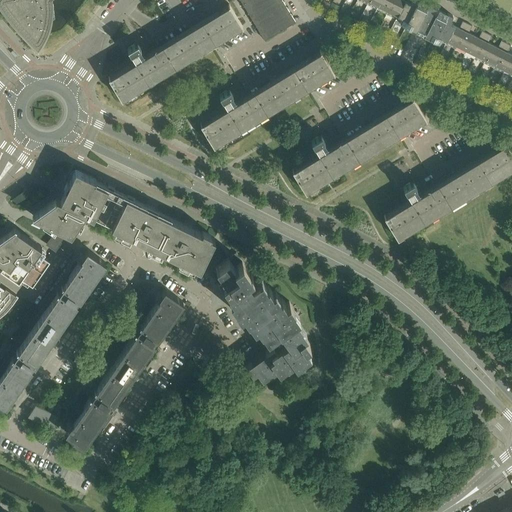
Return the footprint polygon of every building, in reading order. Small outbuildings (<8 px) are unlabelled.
[(1,0),(4,4),(9,10),(9,11),(11,13),(15,17),(19,22),(22,26),(23,26),(24,28),(29,32),(37,40),(39,38),(40,35),(41,34),(42,32),(44,29),(46,25),(46,23),(47,20),(48,17),(49,14),(50,11),(50,8),(50,4),(50,0),(1,0)] [(240,0),(243,5),(243,6),(244,6),(248,12),(247,13),(248,13),(252,19),(251,20),(252,19),(255,25),(256,26),(255,26),(255,27),(256,26),(260,33),(259,33),(259,34),(260,33),(264,40),(265,40),(265,39),(294,21),(295,22),(291,15),(282,0),(240,0)] [(368,0),(367,4),(376,9),(380,0),(368,0)] [(380,0),(376,9),(386,14),(393,0),(380,0)] [(393,0),(386,14),(400,21),(409,3),(403,0),(393,0)] [(409,3),(400,21),(399,23),(420,33),(439,43),(440,41),(449,23),(452,15),(433,6),(421,0),(411,0),(410,3),(409,3)] [(109,76),(108,77),(121,99),(122,98),(154,79),(211,44),(242,26),(238,20),(237,18),(229,4),(228,4),(228,5),(222,8),(220,8),(219,10),(189,28),(157,48),(152,51),(151,51),(149,53),(145,55),(145,53),(146,53),(142,47),(141,48),(137,42),(133,45),(127,48),(129,51),(135,61),(109,76)] [(459,28),(449,23),(440,41),(454,48),(467,23),(462,21),(459,28)] [(472,25),(467,23),(454,48),(464,53),(473,35),(468,32),(472,25)] [(464,53),(474,58),(486,33),(482,30),(478,37),(473,35),(464,53)] [(474,58),(483,63),(492,45),(487,42),(491,35),(486,33),(474,58)] [(492,45),(483,63),(493,68),(506,42),(501,40),(497,47),(492,45)] [(510,45),(506,42),(493,68),(503,72),(511,54),(507,52),(510,45)] [(201,122),(200,123),(213,145),(214,145),(246,125),(307,88),(322,79),(334,72),(321,51),(321,50),(319,50),(320,51),(314,54),(311,54),(311,56),(248,94),(240,99),(237,101),(236,99),(238,99),(234,93),(232,94),(229,88),(219,94),(220,96),(226,106),(227,107),(227,106),(227,107),(226,107),(201,123),(201,122)] [(511,54),(503,72),(511,77),(511,54)] [(293,168),(292,169),(305,191),(337,171),(398,135),(399,134),(426,118),(423,113),(422,112),(413,96),(412,96),(411,96),(411,97),(405,100),(403,100),(402,102),(343,138),(332,145),(329,147),(328,146),(330,145),(326,139),(324,140),(321,134),(311,140),(312,142),(319,153),(293,169),(293,168)] [(385,214),(384,215),(397,237),(398,236),(429,217),(432,216),(511,167),(511,154),(504,142),(503,143),(497,146),(495,146),(494,148),(435,184),(424,191),(421,193),(420,191),(421,191),(418,185),(416,186),(413,180),(403,186),(404,188),(410,199),(385,214)] [(33,215),(32,215),(48,226),(54,230),(56,227),(57,227),(71,234),(77,225),(82,218),(85,213),(122,231),(131,235),(149,244),(163,251),(186,262),(195,266),(200,269),(215,238),(211,236),(204,233),(201,232),(195,229),(183,223),(181,222),(178,221),(162,213),(160,212),(158,211),(146,205),(133,199),(127,196),(117,191),(114,189),(107,186),(95,180),(96,178),(81,171),(75,168),(74,171),(72,173),(70,175),(63,188),(58,198),(56,197),(55,199),(33,215)] [(10,202),(14,207),(28,197),(27,196),(26,197),(23,194),(25,192),(24,192),(10,202)] [(15,228),(0,238),(0,260),(3,262),(1,264),(0,265),(0,266),(19,279),(19,278),(20,278),(22,275),(30,280),(32,282),(33,282),(32,281),(35,277),(36,277),(35,277),(38,272),(39,273),(39,272),(41,268),(42,268),(42,267),(45,263),(45,264),(45,263),(48,259),(49,259),(42,254),(38,251),(39,251),(41,247),(41,246),(36,243),(28,237),(15,228)] [(48,244),(55,248),(62,239),(55,234),(48,244)] [(0,399),(2,401),(3,402),(4,403),(5,403),(9,397),(10,398),(10,397),(13,392),(14,391),(16,387),(17,388),(18,388),(17,387),(19,383),(20,383),(20,382),(23,378),(24,377),(23,377),(26,372),(27,373),(28,372),(27,371),(30,368),(31,369),(32,369),(35,363),(36,363),(34,361),(37,357),(37,358),(38,357),(37,357),(41,353),(41,352),(44,347),(45,348),(45,347),(44,346),(47,342),(48,343),(49,343),(47,342),(50,338),(51,339),(51,338),(54,333),(55,332),(58,327),(58,328),(59,327),(58,326),(61,323),(62,324),(63,323),(61,322),(64,318),(64,319),(65,318),(68,313),(69,312),(72,307),(72,306),(74,303),(76,304),(81,298),(79,296),(82,293),(83,292),(82,292),(85,288),(86,288),(86,287),(89,282),(90,282),(89,281),(92,277),(93,278),(94,278),(93,277),(95,273),(96,274),(96,273),(99,268),(100,267),(103,262),(105,263),(105,262),(87,250),(84,254),(82,258),(81,260),(66,281),(61,278),(58,282),(60,284),(63,286),(59,291),(58,291),(57,292),(58,293),(48,306),(42,316),(21,346),(19,349),(18,348),(17,350),(16,350),(18,351),(14,356),(9,353),(5,357),(10,361),(7,366),(0,375),(0,399)] [(233,299),(238,306),(235,309),(240,316),(244,313),(248,320),(251,317),(261,332),(265,329),(276,345),(247,366),(253,375),(257,371),(261,376),(269,370),(271,374),(286,363),(288,367),(294,362),(297,365),(303,360),(301,357),(309,351),(306,347),(310,343),(299,327),(302,325),(291,310),(295,308),(289,301),(286,303),(282,297),(279,299),(268,285),(265,287),(259,279),(252,284),(249,278),(253,275),(236,252),(218,265),(215,267),(222,277),(220,279),(223,284),(219,286),(225,294),(230,301),(233,299)] [(0,317),(6,313),(13,305),(13,304),(19,297),(6,288),(4,291),(0,288),(0,317)] [(66,431),(74,437),(75,438),(75,437),(78,439),(81,441),(81,442),(82,442),(83,443),(87,437),(88,436),(91,431),(92,431),(91,430),(94,427),(95,428),(96,427),(94,426),(97,422),(97,423),(98,422),(101,417),(102,417),(101,416),(104,412),(105,412),(105,411),(107,407),(109,408),(113,402),(112,401),(114,397),(115,397),(115,396),(118,392),(119,392),(119,391),(122,387),(123,386),(122,386),(125,382),(126,383),(127,382),(125,381),(128,377),(129,378),(129,377),(132,372),(132,373),(133,371),(136,366),(136,367),(137,366),(136,366),(139,362),(140,363),(141,362),(139,361),(142,357),(142,358),(143,357),(142,357),(146,352),(146,353),(147,352),(146,352),(149,347),(150,347),(150,346),(152,342),(154,344),(159,337),(157,336),(159,332),(160,333),(160,332),(163,327),(164,327),(164,326),(167,322),(168,322),(167,321),(170,317),(171,318),(172,317),(170,316),(173,313),(174,313),(174,312),(177,307),(177,308),(178,307),(177,307),(181,301),(183,302),(183,301),(165,289),(144,320),(139,317),(135,322),(140,325),(137,331),(136,330),(134,331),(135,332),(99,385),(94,382),(90,386),(95,390),(92,395),(91,395),(89,396),(90,397),(66,431)] [(29,414),(54,425),(61,410),(55,407),(54,409),(53,413),(35,405),(29,414)]
